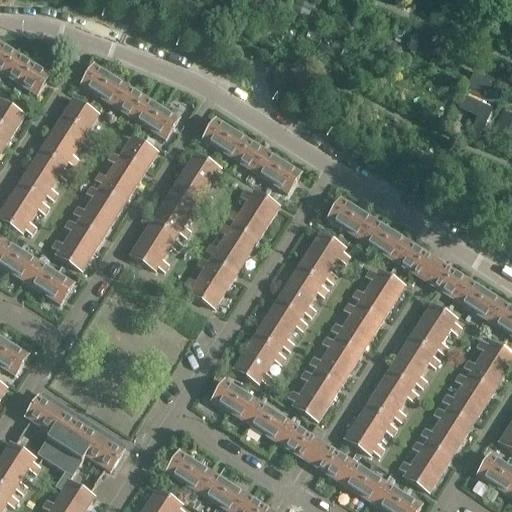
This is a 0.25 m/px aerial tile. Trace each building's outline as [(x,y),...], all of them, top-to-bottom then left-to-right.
[(319,3),(311,0),(291,0),(286,13),(311,23),(319,3)] [(347,38),(323,30),(316,50),(340,58),(347,38)] [(433,43),(415,36),(409,51),(427,58),(433,43)] [(0,75),(4,78),(17,58),(0,46),(0,75)] [(20,89),(33,68),(17,58),(4,78),(20,89)] [(37,99),(50,79),(33,68),(20,89),(37,99)] [(98,100),(111,80),(95,69),(82,90),(98,100)] [(500,81),(475,70),(467,90),(492,100),(500,81)] [(115,111),(128,91),(111,80),(98,100),(115,111)] [(132,122),(145,102),(128,91),(115,111),(132,122)] [(486,103),(458,93),(451,114),(479,124),(486,103)] [(149,133),(162,113),(145,102),(132,122),(149,133)] [(88,136),(99,119),(73,103),(62,120),(88,136)] [(0,146),(5,150),(24,120),(0,104),(0,146)] [(166,144),(179,123),(162,113),(149,133),(166,144)] [(511,116),(504,113),(496,133),(511,139),(511,116)] [(86,139),(88,136),(62,120),(54,133),(64,140),(60,147),(75,156),(81,146),(88,150),(92,143),(86,139)] [(220,155),(233,134),(216,124),(203,144),(220,155)] [(75,156),(60,147),(64,140),(54,133),(41,153),(66,170),(68,166),(75,170),(79,164),(73,159),(75,156)] [(237,165),(250,145),(233,134),(220,155),(237,165)] [(147,174),(158,157),(132,141),(122,158),(147,174)] [(254,176),(267,156),(250,145),(237,165),(254,176)] [(64,173),(66,170),(41,153),(32,167),(43,174),(38,181),(53,190),(60,180),(66,184),(71,177),(64,173)] [(271,187),(284,167),(267,156),(254,176),(271,187)] [(147,174),(122,158),(119,161),(113,157),(108,164),(115,168),(109,178),(123,187),(128,181),(138,187),(147,174)] [(220,188),(225,181),(218,177),(220,173),(195,157),(173,191),(199,207),(201,204),(207,208),(212,201),(205,197),(214,184),(220,188)] [(53,190),(38,181),(43,174),(32,167),(19,187),(45,203),(47,200),(53,204),(58,197),(51,193),(53,190)] [(288,198),(301,177),(284,167),(271,187),(288,198)] [(116,221),(138,187),(128,181),(123,187),(109,178),(107,181),(100,177),(95,184),(102,188),(98,195),(91,190),(87,197),(93,201),(87,212),(102,221),(106,215),(116,221)] [(45,218),(49,211),(43,207),(45,203),(19,187),(0,217),(0,222),(23,237),(25,234),(32,238),(36,231),(30,227),(38,214),(45,218)] [(199,207),(173,191),(161,211),(171,218),(175,211),(190,220),(192,217),(199,222),(203,215),(197,210),(199,207)] [(258,245),(279,211),(254,195),(252,198),(245,194),(241,201),(247,205),(239,218),(232,214),(228,221),(235,225),(232,229),(258,245)] [(345,234),(358,214),(341,203),(328,223),(345,234)] [(95,255),(112,228),(116,221),(106,215),(102,221),(87,212),(85,215),(78,211),(74,217),(80,222),(76,228),(70,224),(65,231),(72,235),(70,238),(95,255)] [(184,231),(190,220),(175,211),(171,218),(161,211),(152,225),(177,241),(179,238),(186,242),(190,235),(184,231)] [(362,245),(375,225),(358,214),(345,234),(362,245)] [(177,255),(182,248),(175,244),(177,241),(152,225),(130,259),(156,275),(158,271),(164,276),(169,269),(162,264),(171,251),(177,255)] [(379,256),(392,235),(375,225),(362,245),(379,256)] [(236,279),(256,248),(258,245),(232,229),(230,232),(224,228),(219,235),(226,239),(217,252),(211,248),(206,255),(213,259),(211,262),(236,279)] [(396,266),(409,246),(392,235),(379,256),(396,266)] [(345,267),(350,260),(343,256),(345,253),(320,237),(298,271),(324,287),(326,283),(332,288),(337,281),(330,276),(339,263),(345,267)] [(82,275),(95,255),(70,238),(63,248),(57,244),(52,251),(59,255),(57,259),(82,275)] [(0,270),(10,276),(23,256),(6,245),(0,254),(0,270)] [(470,285),(453,274),(438,265),(409,246),(396,266),(425,286),(457,305),(470,285)] [(27,287),(40,267),(23,256),(10,276),(27,287)] [(236,279),(211,262),(209,266),(202,262),(198,269),(204,273),(202,277),(227,293),(236,279)] [(44,298),(56,277),(40,267),(27,287),(44,298)] [(324,301),(328,294),(322,290),(324,287),(298,271),(277,304),(302,320),(304,317),(311,321),(315,314),(309,310),(317,297),(324,301)] [(383,324),(404,291),(379,275),(377,278),(370,274),(366,281),(372,285),(364,298),(357,294),(353,301),(359,305),(357,308),(383,324)] [(60,309),(73,288),(56,277),(44,298),(60,309)] [(215,313),(227,293),(202,277),(196,286),(189,282),(185,289),(192,293),(189,296),(215,313)] [(474,316),(486,296),(470,285),(457,305),(474,316)] [(490,327),(503,306),(486,296),(474,316),(490,327)] [(302,335),(307,328),(300,324),(302,320),(277,304),(255,338),(281,354),(283,351),(289,355),(294,348),(287,344),(296,331),(302,335)] [(507,337),(511,329),(511,311),(503,306),(490,327),(507,337)] [(370,344),(383,324),(357,308),(355,312),(349,307),(344,314),(351,319),(349,322),(364,331),(360,338),(370,344)] [(455,327),(457,324),(431,308),(422,322),(432,329),(429,335),(444,345),(450,334),(457,339),(461,332),(455,327)] [(370,344),(360,338),(364,331),(349,322),(342,332),(336,328),(331,335),(338,339),(336,342),(361,358),(370,344)] [(444,345),(429,335),(432,329),(422,322),(410,342),(435,358),(437,355),(444,359),(448,352),(442,348),(444,345)] [(281,369),(285,362),(279,358),(281,354),(255,338),(234,372),(259,388),(261,385),(268,389),(272,382),(266,378),(274,365),(281,369)] [(0,366),(11,349),(0,341),(0,366)] [(340,392),(359,362),(361,358),(336,342),(334,345),(327,341),(323,348),(329,352),(321,366),(314,361),(310,368),(316,373),(314,376),(340,392)] [(435,372),(440,365),(433,361),(435,358),(410,342),(388,375),(414,392),(416,388),(422,393),(427,386),(420,381),(429,368),(435,372)] [(494,395),(511,366),(511,359),(490,345),(488,349),(481,345),(477,351),(484,356),(475,369),(468,365),(464,372),(471,376),(469,379),(494,395)] [(0,369),(15,380),(28,359),(11,349),(0,366),(0,369)] [(318,426),(340,392),(314,376),(312,379),(306,375),(301,382),(308,386),(299,399),(293,395),(288,402),(295,406),(293,410),(318,426)] [(414,406),(418,399),(411,395),(414,392),(388,375),(367,409),(392,425),(394,422),(401,426),(405,419),(399,415),(407,402),(414,406)] [(472,429),(492,398),(494,395),(469,379),(466,383),(460,378),(455,385),(462,389),(454,403),(447,398),(443,405),(449,410),(447,413),(472,429)] [(229,416),(242,396),(225,385),(212,405),(229,416)] [(246,427),(259,407),(242,396),(229,416),(246,427)] [(123,455),(39,401),(26,422),(51,438),(38,458),(66,476),(60,484),(67,488),(69,485),(86,460),(110,476),(123,455)] [(263,438),(276,417),(259,407),(246,427),(263,438)] [(392,440),(397,433),(390,429),(392,425),(367,409),(345,443),(371,459),(373,456),(379,460),(384,453),(377,449),(385,436),(392,440)] [(451,463),(470,432),(472,429),(447,413),(445,416),(438,412),(434,419),(440,423),(432,436),(425,432),(421,439),(428,443),(426,447),(451,463)] [(280,448),(293,428),(276,417),(263,438),(280,448)] [(511,426),(500,446),(511,454),(511,426)] [(297,459),(310,439),(293,428),(280,448),(297,459)] [(354,467),(323,447),(310,439),(297,459),(310,468),(341,487),(354,467)] [(429,497),(449,466),(451,463),(426,447),(423,450),(417,446),(412,453),(419,457),(411,470),(404,466),(399,473),(406,477),(404,480),(429,497)] [(35,478),(40,471),(33,467),(35,463),(10,447),(0,462),(0,488),(14,497),(16,494),(23,498),(27,491),(20,487),(29,474),(35,478)] [(184,487),(197,467),(180,456),(167,477),(184,487)] [(495,491),(508,470),(491,460),(478,480),(495,491)] [(201,498),(214,478),(197,467),(184,487),(201,498)] [(358,498),(370,478),(354,467),(341,487),(358,498)] [(511,501),(511,500),(511,473),(508,470),(495,491),(511,501)] [(218,509),(231,489),(214,478),(201,498),(218,509)] [(374,509),(387,488),(370,478),(358,498),(374,509)] [(87,511),(94,501),(90,498),(69,485),(67,488),(60,484),(56,491),(62,495),(56,505),(66,511),(73,511),(76,508),(81,511),(87,511)] [(14,497),(0,488),(0,507),(5,511),(7,507),(14,511),(18,505),(12,500),(14,497)] [(379,511),(395,511),(404,499),(387,488),(374,509),(379,511)] [(222,511),(239,511),(247,499),(231,489),(218,509),(222,511)] [(180,511),(182,509),(157,493),(144,511),(180,511)] [(267,511),(247,499),(239,511),(267,511)] [(419,511),(421,510),(404,499),(395,511),(419,511)]
